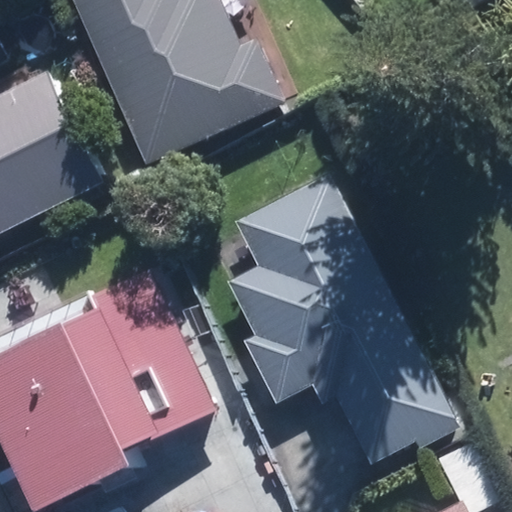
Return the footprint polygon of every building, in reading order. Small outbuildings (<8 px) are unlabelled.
[(86,0),(156,167),(302,106),(273,36),(252,45),(233,0),(86,0)] [(503,0),(477,0),(482,10),(503,0)] [(0,241),(121,180),(66,71),(0,103),(0,241)] [(288,405),(325,386),(334,404),(349,396),(384,462),(427,440),(433,452),(478,429),(342,170),(255,215),(279,262),(241,282),(270,337),(256,344),(288,405)] [(18,267),(0,276),(0,329),(39,310),(18,267)] [(231,408),(165,268),(108,295),(117,313),(0,367),(0,377),(63,511),(72,511),(169,467),(157,443),(231,408)] [(472,504),(454,511),(490,511),(511,501),(511,492),(486,440),(449,458),(472,504)]
